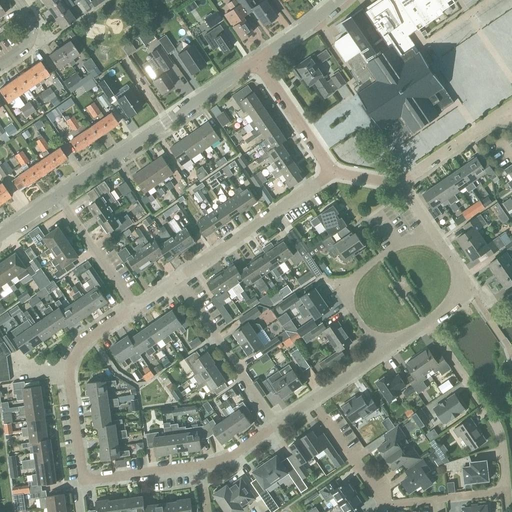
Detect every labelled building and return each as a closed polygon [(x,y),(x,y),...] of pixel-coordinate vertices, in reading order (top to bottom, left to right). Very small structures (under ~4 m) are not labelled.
[(41,0),(48,8),(59,0),(41,0)] [(55,19),(68,10),(60,0),(59,0),(48,8),(55,19)] [(84,0),(81,0),(79,2),(87,12),(91,10),(89,6),(84,0)] [(232,13),(243,6),(241,7),(236,0),(232,0),(226,4),(230,10),(232,13)] [(236,0),(241,7),(243,6),(248,13),(253,10),(263,25),(268,22),(269,24),(275,20),(274,18),(275,17),(265,1),(257,6),(252,0),(236,0)] [(336,41),(335,45),(361,83),(354,89),(386,135),(393,130),(399,140),(411,132),(412,133),(439,115),(438,113),(444,109),(445,109),(454,103),(409,36),(419,29),(399,0),(378,0),(363,10),(363,9),(363,8),(341,23),(342,23),(349,33),(340,39),(336,41)] [(399,0),(419,29),(439,16),(436,12),(440,9),(442,11),(456,2),(454,0),(399,0)] [(253,32),(242,17),(248,13),(243,6),(232,13),(230,10),(224,15),(232,27),(241,40),(253,32)] [(68,10),(55,19),(62,30),(75,21),(75,20),(79,17),(77,13),(72,16),(68,10)] [(210,28),(223,20),(217,11),(204,20),(210,28)] [(466,26),(452,35),(491,96),(507,86),(501,76),(511,68),(511,54),(507,47),(511,45),(497,24),(489,30),(480,16),(465,25),(466,26)] [(220,25),(204,36),(213,49),(219,46),(223,52),(233,45),(220,25)] [(166,34),(158,39),(168,54),(175,49),(166,34)] [(424,47),(431,58),(448,48),(442,37),(424,47)] [(70,41),(60,48),(69,62),(72,67),(75,65),(71,60),(79,54),(70,41)] [(191,74),(205,64),(192,45),(178,54),(191,74)] [(160,47),(151,53),(157,63),(145,71),(152,82),(153,81),(162,93),(174,85),(164,71),(172,66),(160,47)] [(58,69),(69,62),(60,48),(49,56),(58,69)] [(149,57),(138,65),(142,70),(152,62),(149,57)] [(334,91),(339,88),(346,83),(339,72),(332,77),(333,79),(327,83),(323,77),(324,76),(311,57),(294,69),(299,76),(302,73),(311,86),(316,82),(320,88),(319,88),(325,97),(334,91)] [(41,85),(45,82),(42,79),(49,75),(40,62),(30,69),(41,85)] [(92,73),(94,77),(100,73),(95,66),(89,70),(91,73),(92,73)] [(20,76),(28,89),(34,85),(36,88),(40,85),(41,85),(30,69),(20,76)] [(91,73),(81,80),(84,84),(94,77),(92,73),(91,73)] [(58,90),(63,87),(55,75),(50,79),(58,90)] [(97,83),(108,98),(119,90),(108,75),(97,83)] [(18,96),(28,89),(20,76),(9,83),(18,96)] [(74,92),(73,91),(84,84),(81,80),(70,87),(71,89),(69,91),(71,94),(74,92)] [(0,91),(8,103),(18,96),(9,83),(0,89),(0,91)] [(50,87),(45,91),(51,100),(56,97),(50,87)] [(238,113),(240,116),(261,102),(254,92),(251,95),(245,87),(232,96),(242,110),(238,113)] [(50,101),(51,100),(45,91),(40,94),(46,104),(50,101)] [(119,99),(117,100),(128,117),(141,108),(130,91),(119,99)] [(105,108),(111,104),(104,94),(98,98),(105,108)] [(54,107),(60,102),(56,97),(51,100),(50,101),(54,106),(54,107)] [(24,105),(31,114),(36,111),(29,102),(24,105)] [(97,107),(94,102),(86,107),(89,113),(97,107)] [(254,121),(267,112),(261,102),(240,116),(243,120),(250,115),(254,121)] [(26,118),(31,114),(24,105),(19,109),(26,118)] [(208,109),(211,115),(217,112),(214,106),(208,109)] [(100,120),(107,130),(118,123),(111,113),(104,117),(101,112),(100,112),(97,107),(89,113),(93,118),(97,115),(100,120)] [(224,128),(232,122),(225,112),(216,117),(224,128)] [(246,134),(249,138),(273,121),(267,112),(254,121),(258,126),(246,134)] [(65,121),(69,127),(77,121),(73,116),(65,121)] [(97,137),(107,130),(100,120),(90,127),(97,137)] [(69,141),(76,151),(87,144),(80,134),(77,129),(80,127),(77,121),(69,127),(73,132),(71,133),(75,137),(69,141)] [(267,140),(280,130),(273,121),(249,138),(245,141),(247,144),(263,134),(267,140)] [(199,129),(211,146),(221,139),(225,136),(220,129),(216,132),(209,122),(199,129)] [(17,131),(12,124),(4,130),(9,137),(17,131)] [(80,127),(77,129),(80,134),(87,144),(97,137),(90,127),(87,129),(84,124),(80,127)] [(201,152),(211,146),(199,129),(189,135),(201,152)] [(25,139),(31,135),(27,130),(21,134),(25,139)] [(257,160),(261,157),(273,149),(281,143),(282,144),(287,140),(280,130),(267,140),(270,144),(263,149),(263,150),(254,157),(257,160)] [(8,138),(5,132),(1,134),(0,135),(0,139),(2,142),(4,141),(6,143),(10,140),(8,138)] [(191,159),(201,152),(189,135),(180,142),(191,159)] [(46,142),(42,137),(35,142),(38,147),(46,142)] [(50,147),(46,142),(38,147),(42,152),(46,150),(50,147)] [(182,166),(191,159),(180,142),(170,149),(182,166)] [(288,152),(282,144),(281,143),(273,149),(261,157),(263,161),(271,156),(274,161),(288,152)] [(66,158),(59,148),(49,154),(56,165),(66,158)] [(46,172),(56,165),(49,154),(46,150),(42,152),(40,154),(43,159),(39,161),(46,172)] [(18,161),(25,156),(22,151),(14,156),(18,161)] [(271,172),(274,176),(294,162),(288,152),(274,161),(271,163),(276,169),(271,172)] [(26,186),(36,179),(29,168),(25,163),(29,161),(25,156),(18,161),(21,166),(20,167),(24,172),(18,175),(19,176),(11,181),(12,182),(18,190),(17,190),(18,191),(26,186)] [(152,163),(164,179),(174,173),(162,156),(152,163)] [(468,163),(467,163),(477,178),(483,174),(487,180),(490,178),(492,181),(498,177),(488,163),(483,167),(476,157),(474,159),(473,157),(467,161),(468,163)] [(223,164),(220,159),(215,163),(219,168),(223,164)] [(2,164),(1,162),(0,161),(0,174),(2,178),(13,171),(6,161),(2,164)] [(46,172),(39,161),(29,168),(36,179),(46,172)] [(223,169),(229,178),(232,176),(229,170),(232,168),(237,164),(235,161),(223,169)] [(303,180),(299,173),(301,172),(294,162),(274,176),(276,179),(283,174),(287,180),(285,182),(290,188),(303,180)] [(154,186),(164,179),(152,163),(142,169),(154,186)] [(467,163),(458,169),(473,190),(476,188),(472,182),(477,178),(467,163)] [(144,193),(154,186),(142,169),(133,176),(144,193)] [(458,169),(449,176),(459,190),(465,187),(471,196),(475,193),(473,190),(458,169)] [(254,183),(257,187),(262,184),(257,176),(251,180),(254,183)] [(454,194),(459,190),(449,176),(440,182),(458,207),(462,204),(454,194)] [(115,201),(109,193),(111,190),(105,181),(87,193),(94,203),(89,207),(91,211),(94,216),(115,201)] [(458,207),(440,182),(432,188),(442,203),(447,199),(451,205),(454,203),(458,207)] [(0,202),(10,196),(2,183),(0,184),(0,202)] [(268,204),(273,200),(262,184),(257,187),(268,204)] [(238,191),(249,207),(258,201),(248,188),(243,191),(241,189),(238,191)] [(437,206),(442,203),(432,188),(423,194),(431,207),(428,210),(434,219),(442,214),(437,206)] [(128,200),(135,195),(132,191),(132,192),(125,196),(128,200)] [(240,213),(249,207),(238,191),(234,193),(236,196),(231,199),(240,213)] [(480,201),(485,208),(492,203),(487,196),(480,201)] [(232,219),(240,213),(231,199),(223,205),(232,219)] [(100,225),(116,215),(112,210),(120,205),(117,200),(115,201),(94,216),(94,217),(95,216),(97,220),(100,225)] [(224,225),(232,219),(223,205),(214,211),(224,225)] [(323,242),(347,226),(334,205),(310,221),(314,228),(322,223),(331,236),(323,242)] [(476,214),(471,207),(462,213),(467,220),(476,214)] [(215,230),(224,225),(214,211),(206,217),(215,230)] [(453,221),(457,226),(466,220),(463,214),(453,221)] [(464,249),(482,237),(477,231),(487,224),(481,214),(464,226),(468,231),(457,239),(464,249)] [(122,230),(133,224),(127,215),(119,220),(116,215),(100,225),(104,231),(105,230),(107,234),(119,226),(122,231),(122,230)] [(177,234),(187,249),(193,246),(192,245),(196,242),(187,230),(192,226),(185,216),(177,222),(182,230),(177,234)] [(145,226),(152,221),(149,217),(142,221),(145,226)] [(206,236),(215,230),(206,217),(197,222),(206,236)] [(32,239),(42,232),(39,226),(29,233),(32,239)] [(187,249),(177,234),(172,238),(163,226),(160,228),(162,232),(178,255),(182,252),(182,253),(187,249)] [(347,226),(323,242),(323,243),(318,246),(321,251),(326,247),(334,258),(339,254),(345,263),(356,255),(355,253),(365,246),(356,233),(354,234),(352,233),(347,226)] [(47,243),(51,248),(65,238),(59,228),(46,237),(42,232),(32,239),(36,244),(37,243),(40,247),(47,243)] [(135,230),(140,238),(156,261),(159,258),(160,259),(165,255),(159,246),(155,239),(149,243),(139,228),(135,230)] [(131,233),(129,229),(128,229),(123,232),(126,237),(131,233)] [(164,243),(159,246),(165,255),(169,262),(175,258),(174,257),(178,255),(162,232),(159,235),(164,243)] [(489,257),(506,245),(506,246),(511,243),(505,234),(500,237),(499,236),(487,245),(482,237),(464,249),(472,261),(486,252),(489,257)] [(53,252),(57,257),(72,247),(65,238),(51,248),(46,251),(49,255),(53,252)] [(134,248),(136,252),(147,267),(152,264),(152,263),(156,261),(140,238),(136,240),(139,244),(134,248)] [(297,250),(302,256),(302,257),(308,253),(299,238),(292,243),(297,250)] [(279,243),(274,246),(284,262),(290,258),(295,266),(304,260),(302,257),(302,256),(297,250),(292,253),(283,241),(279,243)] [(279,265),(284,262),(274,246),(268,250),(269,250),(265,253),(281,276),(283,279),(287,277),(279,265)] [(32,260),(37,257),(31,247),(25,251),(32,260)] [(54,273),(58,279),(68,272),(64,267),(78,257),(72,247),(57,257),(52,260),(59,270),(54,273)] [(142,271),(147,267),(136,252),(131,256),(126,247),(117,253),(124,263),(129,260),(137,273),(141,270),(142,271)] [(498,276),(511,266),(511,260),(507,252),(489,264),(498,276)] [(277,278),(281,276),(265,253),(262,255),(261,255),(256,258),(266,274),(272,270),(277,278)] [(311,270),(318,266),(311,257),(308,253),(302,257),(304,260),(311,270)] [(16,254),(6,261),(16,275),(20,280),(29,274),(33,280),(36,281),(40,278),(36,272),(32,266),(30,263),(25,267),(16,254)] [(251,263),(247,265),(263,288),(267,285),(261,277),(266,274),(256,258),(251,262),(251,263)] [(0,264),(0,271),(7,282),(10,286),(14,284),(11,279),(16,275),(6,261),(0,264)] [(87,291),(89,293),(98,308),(107,302),(98,288),(104,284),(88,261),(83,265),(87,271),(87,272),(92,279),(88,282),(92,287),(87,291)] [(229,268),(225,271),(240,294),(244,291),(239,283),(244,280),(244,279),(238,271),(238,270),(234,264),(228,268),(229,268)] [(259,290),(263,288),(247,265),(244,268),(243,267),(238,270),(238,271),(244,279),(248,286),(254,283),(259,290)] [(506,288),(511,284),(511,266),(498,276),(506,288)] [(0,293),(10,286),(0,271),(0,300),(4,298),(0,293)] [(221,273),(216,276),(226,292),(231,288),(240,300),(243,297),(240,294),(225,271),(221,273)] [(315,276),(311,271),(297,280),(301,286),(315,276)] [(216,296),(211,299),(228,324),(233,320),(223,305),(226,303),(221,295),(226,292),(216,276),(210,280),(211,280),(207,283),(216,296)] [(54,281),(45,287),(49,294),(58,288),(56,283),(54,281)] [(279,292),(283,298),(289,294),(285,288),(279,292)] [(301,313),(323,299),(315,288),(301,298),(305,304),(298,309),(301,313)] [(78,292),(76,294),(89,314),(98,308),(89,293),(82,298),(78,292)] [(284,311),(300,300),(295,293),(279,304),(284,311)] [(81,320),(89,314),(76,294),(72,296),(76,302),(71,306),(81,320)] [(250,308),(259,302),(256,296),(247,302),(250,308)] [(315,319),(330,310),(323,299),(301,313),(304,318),(311,314),(315,319)] [(56,303),(59,308),(72,326),(81,320),(71,306),(65,309),(59,300),(56,303)] [(47,309),(60,329),(69,323),(71,326),(72,326),(59,308),(56,311),(55,310),(54,311),(50,306),(47,309)] [(263,314),(270,309),(259,306),(252,311),(257,318),(263,314)] [(45,318),(42,321),(52,335),(60,329),(47,309),(43,311),(46,316),(45,317),(45,318)] [(172,310),(164,316),(174,331),(179,327),(183,333),(186,331),(182,325),(172,310)] [(0,326),(11,318),(7,312),(0,316),(0,326)] [(273,320),(279,327),(288,320),(282,313),(273,320)] [(168,335),(174,331),(164,316),(155,322),(169,342),(172,340),(168,335)] [(29,321),(43,341),(52,335),(42,321),(38,323),(37,322),(36,323),(32,318),(29,321)] [(297,330),(301,337),(318,326),(313,319),(297,330)] [(28,320),(20,327),(24,333),(34,347),(43,341),(29,321),(28,320)] [(165,345),(169,342),(155,322),(147,328),(157,342),(161,340),(165,345)] [(324,332),(330,341),(345,331),(338,322),(327,329),(322,322),(318,326),(301,337),(302,338),(311,331),(315,338),(324,332)] [(248,323),(233,333),(241,344),(256,334),(258,336),(264,332),(259,325),(256,324),(251,327),(249,323),(248,323)] [(151,346),(157,342),(147,328),(139,334),(152,353),(155,352),(151,346)] [(320,363),(324,369),(330,366),(345,356),(341,350),(352,342),(345,331),(330,341),(337,351),(320,363)] [(25,354),(34,347),(24,333),(15,339),(11,333),(4,338),(11,349),(18,344),(25,354)] [(148,356),(152,353),(139,334),(130,339),(140,354),(145,351),(148,356)] [(256,334),(241,344),(249,356),(259,349),(264,356),(282,343),(277,336),(264,345),(258,336),(256,334)] [(128,336),(119,342),(129,356),(134,353),(138,359),(142,356),(140,354),(130,339),(128,336)] [(0,354),(7,357),(12,353),(4,342),(0,344),(0,354)] [(124,360),(129,356),(119,342),(111,348),(125,368),(127,366),(124,360)] [(161,348),(168,357),(173,353),(166,345),(161,348)] [(303,372),(310,367),(298,349),(291,354),(303,372)] [(417,355),(429,373),(433,369),(435,372),(439,370),(442,375),(451,369),(442,355),(435,360),(428,349),(424,352),(423,351),(417,355)] [(192,371),(195,375),(199,373),(214,363),(215,362),(208,352),(199,358),(195,352),(184,359),(192,371)] [(417,355),(409,360),(410,361),(406,364),(413,375),(408,378),(412,385),(416,390),(418,394),(427,388),(423,381),(426,379),(424,376),(429,373),(417,355)] [(172,364),(167,358),(162,362),(166,368),(172,364)] [(181,375),(188,372),(181,359),(174,363),(181,375)] [(196,387),(196,388),(219,371),(214,363),(199,373),(195,375),(199,381),(189,388),(191,391),(196,387)] [(293,391),(303,384),(289,364),(280,370),(293,391)] [(219,371),(196,388),(198,391),(207,384),(212,391),(213,390),(217,395),(228,387),(224,382),(226,381),(219,371)] [(293,391),(280,371),(263,382),(270,392),(272,391),(274,394),(278,395),(280,393),(283,398),(284,397),(285,399),(290,396),(289,394),(293,391)] [(161,372),(156,375),(167,392),(172,389),(161,372)] [(401,394),(399,391),(406,386),(398,375),(389,382),(385,377),(376,383),(389,402),(401,394)] [(270,392),(263,382),(261,378),(261,379),(259,377),(253,382),(263,397),(270,392)] [(87,383),(89,395),(108,392),(107,387),(117,386),(116,380),(101,383),(101,381),(87,383)] [(13,383),(14,390),(17,390),(18,401),(25,400),(42,397),(42,396),(45,395),(44,387),(41,388),(41,386),(26,388),(25,382),(13,383)] [(416,390),(412,385),(405,389),(404,392),(405,395),(410,394),(416,390)] [(235,397),(239,394),(235,387),(234,387),(230,390),(231,391),(230,392),(232,396),(234,395),(235,397)] [(90,396),(92,405),(119,402),(119,398),(109,400),(108,392),(89,395),(89,396),(90,396)] [(451,419),(451,420),(452,419),(454,419),(455,418),(457,417),(458,416),(459,415),(459,414),(459,413),(464,409),(463,407),(463,406),(462,404),(462,403),(460,402),(459,401),(455,395),(434,408),(444,423),(451,419)] [(342,406),(354,424),(378,408),(370,396),(364,400),(361,396),(353,402),(351,400),(342,406)] [(19,411),(44,408),(42,397),(25,400),(26,406),(19,407),(19,411)] [(93,417),(111,414),(110,407),(120,406),(119,402),(92,405),(93,417)] [(250,412),(243,402),(228,412),(240,430),(240,431),(241,432),(251,424),(245,415),(250,412)] [(28,421),(45,419),(44,408),(19,411),(20,416),(27,415),(28,421)] [(240,431),(240,430),(228,412),(225,408),(221,410),(227,418),(222,422),(232,436),(240,431)] [(420,429),(430,422),(421,409),(411,416),(420,429)] [(107,426),(116,424),(123,423),(122,419),(112,421),(111,414),(93,417),(95,428),(98,427),(107,426)] [(381,423),(388,433),(395,428),(388,417),(381,423)] [(22,433),(47,429),(45,419),(28,421),(29,427),(22,428),(22,433)] [(232,436),(222,422),(217,425),(213,419),(204,426),(208,438),(215,433),(222,444),(233,437),(232,436)] [(475,427),(473,427),(469,420),(453,430),(458,437),(461,436),(471,451),(486,441),(476,426),(475,427)] [(100,438),(127,434),(127,430),(117,431),(116,424),(107,426),(98,427),(100,438)] [(164,430),(165,436),(168,453),(178,452),(174,424),(171,425),(171,429),(164,430)] [(178,424),(174,424),(178,452),(189,450),(187,433),(186,427),(179,428),(178,424)] [(200,439),(208,438),(204,426),(192,428),(192,432),(187,433),(189,450),(189,452),(202,450),(200,439)] [(378,448),(386,459),(401,448),(397,442),(405,436),(398,426),(395,428),(388,433),(385,435),(388,441),(378,448)] [(30,436),(31,442),(51,440),(50,439),(48,440),(47,429),(22,433),(23,437),(30,436)] [(301,439),(313,456),(324,449),(331,459),(338,454),(327,438),(320,442),(313,431),(301,439)] [(168,453),(165,436),(159,437),(159,432),(146,434),(148,446),(154,445),(155,456),(168,455),(168,453)] [(100,450),(119,447),(118,439),(128,438),(127,434),(100,438),(101,448),(100,448),(100,450)] [(302,464),(313,456),(301,439),(290,447),(298,459),(291,463),(302,479),(309,474),(302,464)] [(34,447),(35,453),(52,450),(51,440),(31,442),(31,443),(23,444),(24,448),(34,447)] [(119,447),(100,450),(102,461),(116,459),(115,458),(130,456),(130,450),(120,452),(119,447)] [(401,448),(386,459),(393,469),(403,463),(407,468),(420,459),(413,449),(405,454),(401,448)] [(22,465),(53,461),(52,450),(35,453),(35,459),(21,461),(22,465)] [(440,453),(427,460),(430,467),(444,461),(440,453)] [(308,488),(302,479),(291,463),(285,468),(277,456),(272,459),(269,458),(264,462),(276,481),(288,473),(301,493),(308,488)] [(486,461),(471,463),(468,456),(444,464),(445,472),(463,470),(465,483),(489,481),(489,479),(490,478),(490,472),(488,471),(486,461)] [(432,484),(429,479),(426,474),(431,470),(423,459),(410,468),(414,474),(402,482),(403,483),(402,485),(404,487),(406,488),(409,493),(421,485),(424,489),(432,484)] [(38,474),(55,472),(53,461),(22,465),(22,470),(37,468),(38,474)] [(276,481),(264,462),(258,466),(258,469),(253,472),(261,484),(255,488),(271,511),(273,511),(279,509),(265,489),(276,481)] [(28,482),(30,493),(42,491),(42,485),(57,483),(55,472),(38,474),(32,475),(33,481),(28,482)] [(215,499),(218,499),(227,511),(238,511),(242,510),(241,508),(254,499),(241,480),(224,492),(223,490),(222,490),(215,491),(215,499)] [(339,504),(356,493),(348,481),(337,489),(332,482),(319,491),(327,503),(335,497),(339,504)] [(443,492),(451,492),(451,482),(443,483),(443,492)] [(41,509),(48,508),(66,505),(64,494),(47,497),(46,490),(42,491),(30,493),(31,499),(40,498),(41,509)] [(356,493),(339,504),(344,510),(341,511),(352,511),(364,504),(356,493)] [(145,511),(144,506),(143,496),(131,498),(133,511),(145,511)] [(133,511),(131,498),(120,500),(121,511),(133,511)] [(178,500),(179,511),(198,511),(198,509),(192,509),(191,499),(178,500)] [(97,511),(110,511),(109,500),(96,502),(97,511)] [(121,511),(120,500),(109,501),(109,500),(110,511),(121,511)] [(179,511),(178,500),(177,500),(178,502),(167,503),(167,511),(179,511)] [(167,511),(167,503),(155,505),(156,511),(167,511)]
